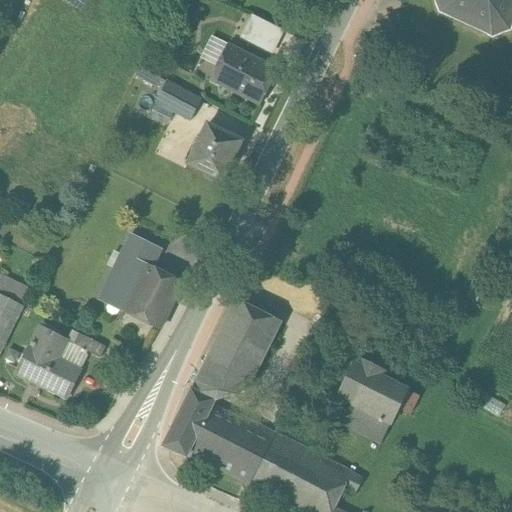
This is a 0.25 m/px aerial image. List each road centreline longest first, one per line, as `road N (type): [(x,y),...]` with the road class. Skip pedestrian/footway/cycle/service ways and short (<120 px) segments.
road 1 (tertiary): [(343,0),(120,471)]
road 2 (tertiary): [(0,421),(120,471)]
